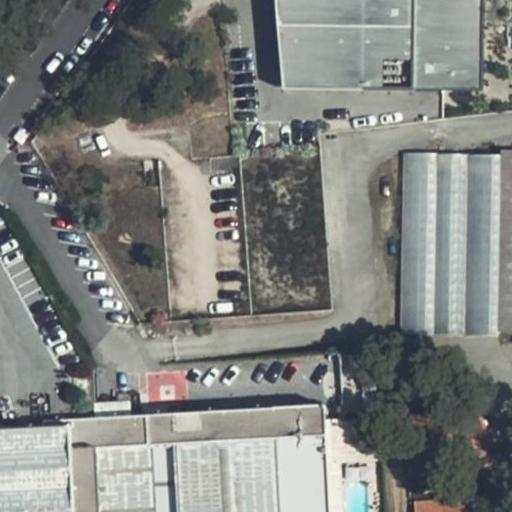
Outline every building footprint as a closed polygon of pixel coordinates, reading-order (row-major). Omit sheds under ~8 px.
[(479,0),(274,0),(276,87),(316,94),(481,92),(479,0)] [(511,144),(402,144),(398,321),(511,324),(511,144)] [(99,417),(130,412),(129,401),(97,406),(99,417)] [(330,511),(326,406),(0,426),(0,511),(330,511)] [(411,412),(413,470),(458,469),(456,410),(411,412)] [(469,511),(466,488),(412,493),(413,511),(469,511)]
